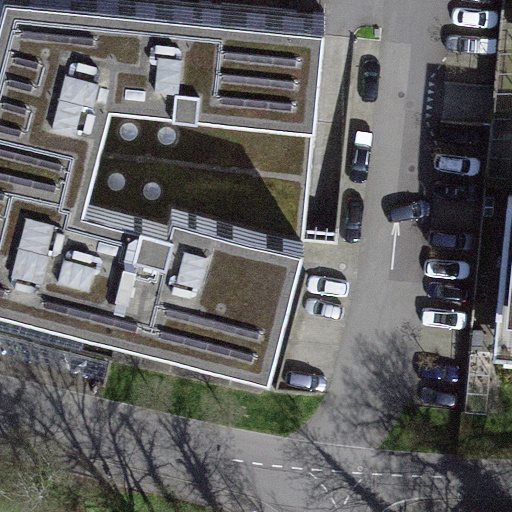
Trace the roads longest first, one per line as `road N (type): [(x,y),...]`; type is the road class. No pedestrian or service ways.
road 1 (residential): [(0,408),(344,485)]
road 2 (residential): [(344,485),(511,479)]
